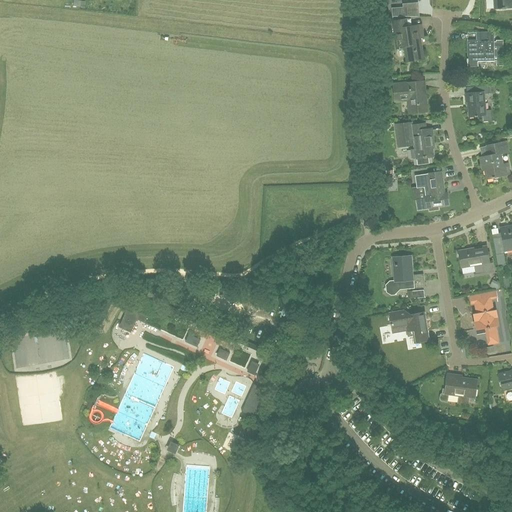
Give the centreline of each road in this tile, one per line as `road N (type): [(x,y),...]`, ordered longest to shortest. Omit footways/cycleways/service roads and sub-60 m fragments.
road 1 (residential): [(434,229),(360,245),(324,377),(287,389),(261,382)]
road 2 (residential): [(479,212),(449,129),(446,15)]
road 3 (residential): [(511,356),(457,360),(434,229)]
